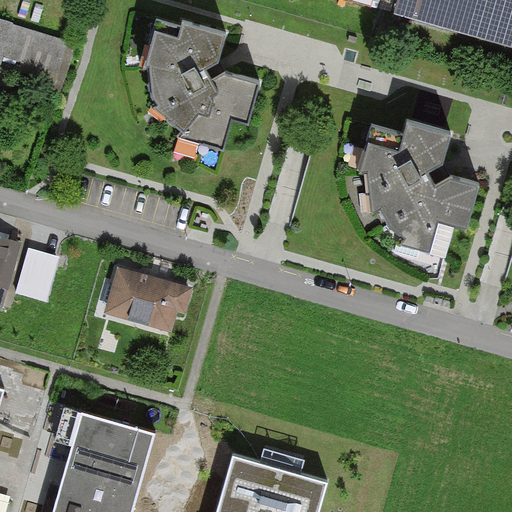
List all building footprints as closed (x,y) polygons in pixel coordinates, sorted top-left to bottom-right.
[(334,0),(369,10),(372,0),(334,0)] [(511,0),(399,0),(398,7),(511,39),(511,0)] [(0,16),(0,64),(30,73),(43,29),(0,16)] [(177,41),(159,36),(148,76),(149,97),(168,128),(192,144),(228,154),(236,124),(256,130),(267,89),(217,76),(227,36),(181,24),(177,41)] [(448,139),(412,128),(403,155),(373,146),(367,166),(370,196),(378,215),(403,243),(430,251),(439,221),(469,230),(481,189),(437,175),(448,139)] [(0,288),(12,246),(0,243),(0,288)] [(58,253),(31,245),(18,289),(46,297),(58,253)] [(187,292),(114,272),(101,317),(167,335),(172,317),(180,319),(187,292)] [(128,511),(150,437),(80,417),(53,511),(128,511)] [(260,463),(233,455),(216,511),(321,511),(329,483),(301,476),(306,460),(264,448),(260,463)]
